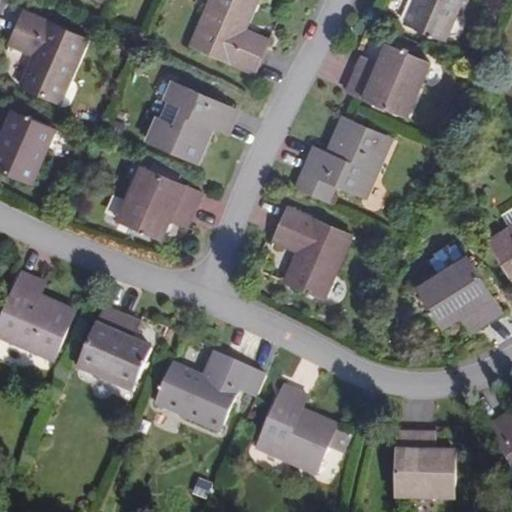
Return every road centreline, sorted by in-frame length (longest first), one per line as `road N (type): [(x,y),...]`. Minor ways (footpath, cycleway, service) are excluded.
road 1 (residential): [(511,356),(480,376),(425,386),(372,379),(196,298)]
road 2 (residential): [(335,0),(196,298)]
road 3 (residential): [(196,298),(0,217)]
